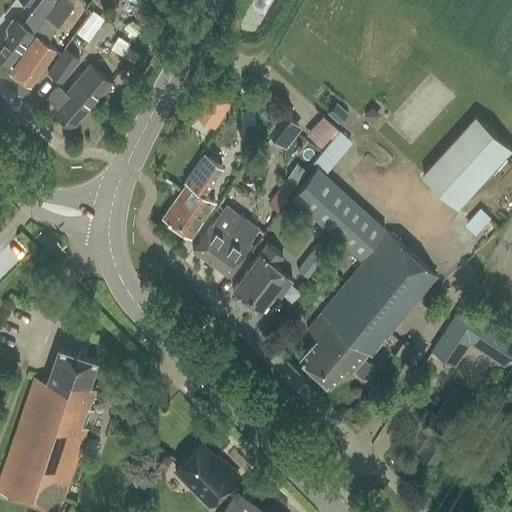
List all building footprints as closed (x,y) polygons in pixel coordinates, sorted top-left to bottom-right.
[(55,3),(51,0),(41,0),(22,24),(14,17),(5,28),(7,33),(0,41),(0,56),(9,63),(45,16),(55,3)] [(57,0),(55,3),(46,17),(59,26),(74,4),(68,0),(57,0)] [(95,7),(81,30),(93,38),(108,15),(95,7)] [(14,74),(30,86),(56,50),(36,35),(13,66),(17,69),(14,74)] [(80,59),(65,47),(47,72),(62,83),(80,59)] [(110,84),(94,69),(91,66),(65,93),(58,86),(47,98),(58,108),(54,112),(69,126),(84,109),(86,110),(110,84)] [(216,127),(229,106),(206,93),(194,115),(216,127)] [(269,104),(261,113),(273,123),(281,115),(269,104)] [(378,119),(378,111),(373,106),(365,115),(374,123),(378,119)] [(286,150),(301,128),(283,115),(267,136),(286,150)] [(460,207),(511,150),(511,147),(477,115),(424,174),(460,207)] [(348,154),(360,161),(368,147),(357,140),(348,154)] [(185,181),(187,183),(162,218),(190,237),(215,201),(203,193),(222,165),(204,153),(185,181)] [(385,228),(318,167),(290,197),(358,259),(385,228)] [(285,182),(278,192),(288,198),(294,188),(285,182)] [(474,222),(484,231),(498,214),(487,205),(474,222)] [(194,249),(228,274),(260,230),(226,206),(194,249)] [(438,277),(392,236),(388,232),(306,329),(316,338),(299,357),(329,384),(346,365),(350,369),(351,368),(361,377),(366,376),(372,370),(372,365),(362,356),(366,352),(370,355),(385,339),(386,340),(438,277)] [(268,244),(264,249),(232,288),(260,310),(276,291),(280,294),(292,279),(276,266),(283,257),(268,244)] [(327,253),(319,247),(314,253),(311,250),(296,269),(308,278),(327,253)] [(511,356),(511,337),(462,305),(432,351),(455,366),(471,342),(506,365),(511,356)] [(1,491),(58,511),(93,409),(88,408),(95,388),(89,386),(97,361),(59,348),(47,385),(37,382),(1,491)] [(418,450),(434,460),(448,438),(454,442),(464,427),(458,423),(473,400),(453,387),(436,414),(432,411),(422,427),(429,432),(418,450)] [(210,503),(238,475),(225,461),(221,464),(201,443),(175,469),(210,503)] [(243,484),(226,511),(272,511),(277,503),(243,484)]
